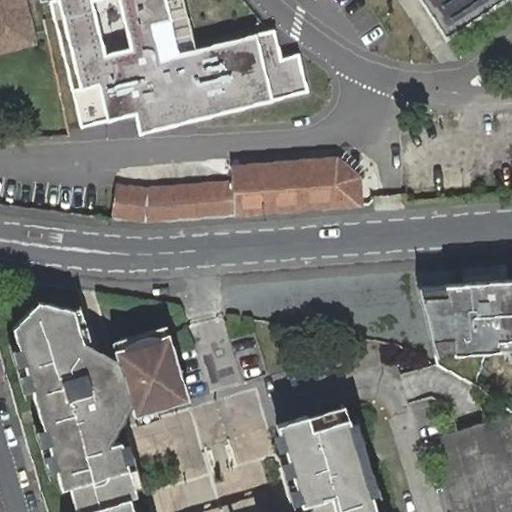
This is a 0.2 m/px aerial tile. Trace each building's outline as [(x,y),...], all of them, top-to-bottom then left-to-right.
[(0,0),(0,49),(35,40),(23,16),(28,14),(24,0),(0,0)] [(51,0),(81,124),(135,111),(140,131),(308,92),(298,53),(280,57),(273,28),(197,46),(185,0),(51,0)] [(505,0),(418,0),(444,40),(505,0)] [(235,215),(359,205),(357,176),(337,158),(230,167),(231,182),(146,188),(117,185),(111,218),(112,218),(137,221),(169,221),(235,215)] [(511,278),(417,286),(436,354),(511,347),(511,278)] [(377,511),(348,417),(312,428),(307,415),(277,424),(287,457),(302,504),(304,511),(135,511),(131,499),(138,496),(116,423),(120,422),(123,421),(136,417),(157,410),(176,404),(165,368),(178,364),(169,333),(116,350),(100,354),(84,342),(74,310),(39,302),(11,326),(16,342),(30,389),(40,422),(55,469),(60,485),(67,483),(75,510),(68,511),(67,511),(377,511)] [(22,391),(30,389),(16,342),(8,345),(22,391)] [(189,400),(178,364),(165,368),(176,404),(189,400)] [(344,403),(307,415),(312,428),(348,417),(344,403)] [(160,418),(157,410),(136,417),(138,425),(160,418)] [(386,511),(357,414),(348,417),(377,511),(386,511)] [(145,494),(123,421),(120,422),(116,423),(138,496),(145,494)] [(46,472),(55,469),(40,422),(32,425),(46,472)] [(295,507),(302,504),(287,457),(280,459),(295,507)]
